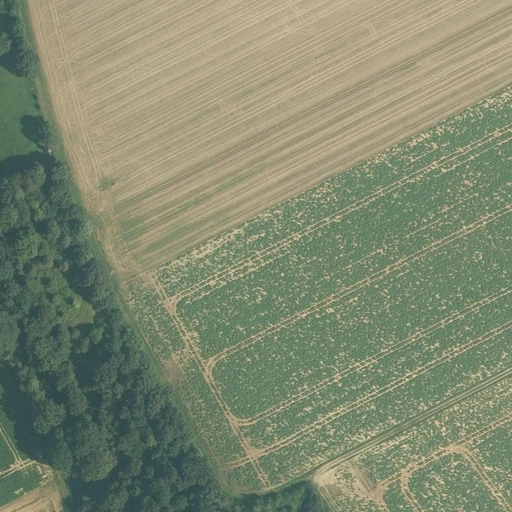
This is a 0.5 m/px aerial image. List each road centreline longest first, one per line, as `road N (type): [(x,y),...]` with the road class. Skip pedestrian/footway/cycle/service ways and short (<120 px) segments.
road 1 (track): [(307,477),(259,501),(223,492),(111,290),(40,104),(18,0)]
road 2 (track): [(336,511),(307,477),(353,464),(511,382)]
road 3 (track): [(0,363),(55,446),(74,511)]
